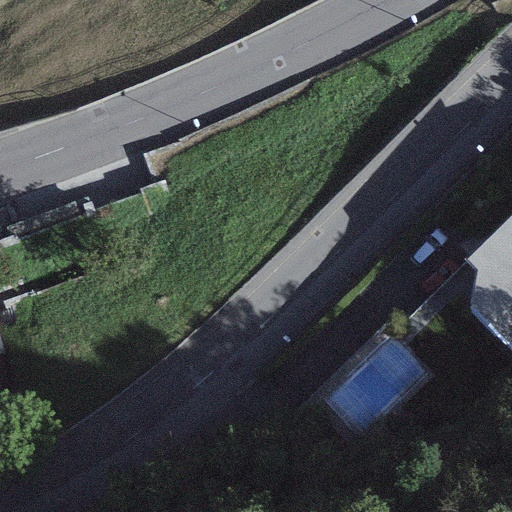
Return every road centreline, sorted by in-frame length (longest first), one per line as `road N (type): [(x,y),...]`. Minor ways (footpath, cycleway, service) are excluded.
road 1 (tertiary): [(511,86),(188,392),(14,511)]
road 2 (tertiary): [(0,170),(215,86),(385,0)]
